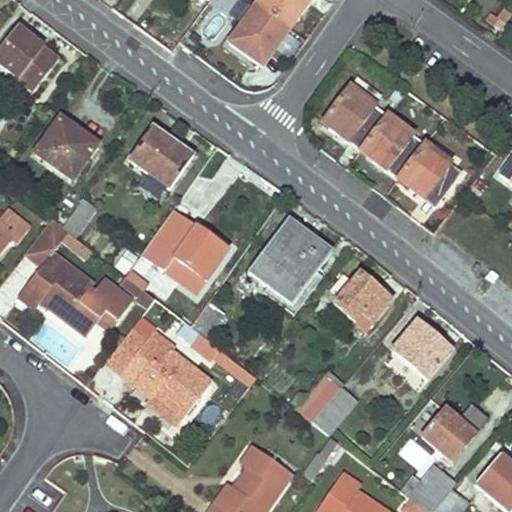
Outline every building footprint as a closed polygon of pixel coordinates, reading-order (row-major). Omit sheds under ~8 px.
[(288,30),(308,0),(259,0),(255,6),(288,30)] [(255,6),(228,44),(261,67),(288,30),(255,6)] [(54,59),(16,31),(0,51),(0,64),(32,89),(54,59)] [(354,77),(320,124),(358,153),(384,117),(372,108),(381,97),(354,77)] [(421,145),(384,117),(358,153),(394,181),(421,145)] [(95,147),(58,120),(33,155),(71,182),(95,147)] [(190,159),(150,129),(127,160),(168,189),(190,159)] [(461,174),(421,145),(394,181),(432,210),(461,174)] [(511,157),(498,176),(511,186),(511,157)] [(74,240),(96,210),(82,199),(60,228),(66,233),(74,240)] [(0,254),(13,238),(17,242),(31,225),(10,208),(0,220),(0,254)] [(173,260),(194,230),(173,215),(153,246),(173,260)] [(60,228),(51,221),(24,255),(40,269),(18,297),(35,311),(41,302),(86,338),(96,324),(104,314),(115,322),(130,303),(101,280),(95,288),(92,293),(88,290),(90,287),(50,256),(66,233),(60,228)] [(330,255),(286,223),(248,273),(291,306),(330,255)] [(205,283),(225,251),(194,230),(173,260),(194,275),(184,290),(190,294),(201,279),(205,283)] [(142,292),(159,269),(140,256),(124,278),(142,292)] [(194,275),(173,260),(164,274),(184,290),(194,275)] [(390,302),(358,275),(332,306),(355,324),(360,317),(371,325),(390,302)] [(124,278),(119,285),(138,299),(142,292),(124,278)] [(189,329),(207,303),(197,296),(178,320),(189,329)] [(223,315),(207,303),(189,329),(197,335),(204,340),(223,315)] [(115,322),(104,314),(96,324),(107,333),(115,322)] [(450,352),(416,324),(391,352),(414,373),(404,385),(414,392),(423,381),(425,383),(450,352)] [(173,349),(153,333),(145,342),(166,358),(170,353),(173,349)] [(204,340),(197,335),(189,346),(208,360),(210,357),(215,349),(204,340)] [(166,358),(145,342),(118,375),(149,398),(152,394),(181,418),(208,383),(170,353),(166,358)] [(254,378),(215,349),(210,357),(248,386),(254,378)] [(326,375),(295,411),(310,424),(338,390),(340,387),(326,375)] [(290,408),(269,390),(260,404),(282,419),(290,408)] [(338,390),(310,424),(327,436),(354,404),(338,390)] [(149,398),(144,405),(173,428),(181,418),(152,394),(149,398)] [(444,410),(421,438),(451,463),(475,434),(475,433),(483,421),(454,400),(446,411),(444,410)] [(226,487),(208,511),(262,511),(289,476),(251,448),(238,467),(246,471),(232,491),(226,487)] [(312,480),(326,460),(316,454),(302,474),(312,480)] [(511,469),(499,459),(476,487),(505,511),(510,511),(511,510),(511,469)] [(411,478),(398,492),(407,499),(423,511),(432,511),(450,491),(454,486),(433,471),(420,485),(411,478)] [(360,486),(340,472),(314,511),(375,511),(379,507),(356,492),(360,486)] [(450,491),(432,511),(459,511),(467,504),(450,491)] [(423,511),(407,499),(400,511),(401,511),(423,511)]
